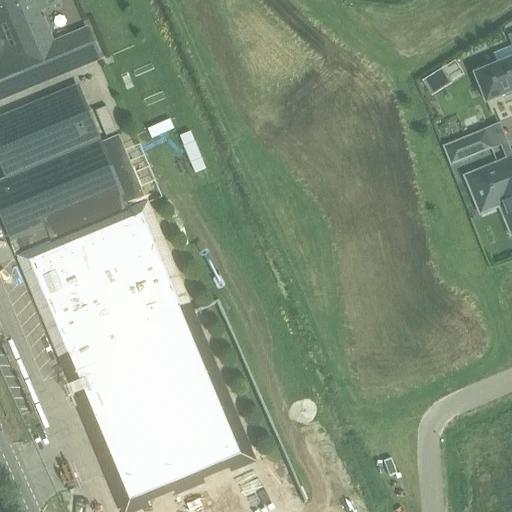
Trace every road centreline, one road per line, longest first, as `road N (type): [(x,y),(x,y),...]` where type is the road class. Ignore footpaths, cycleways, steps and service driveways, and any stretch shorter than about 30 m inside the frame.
road 1 (unknown): [(16,471),(61,445),(210,390)]
road 2 (residential): [(433,511),(435,416),(511,382)]
